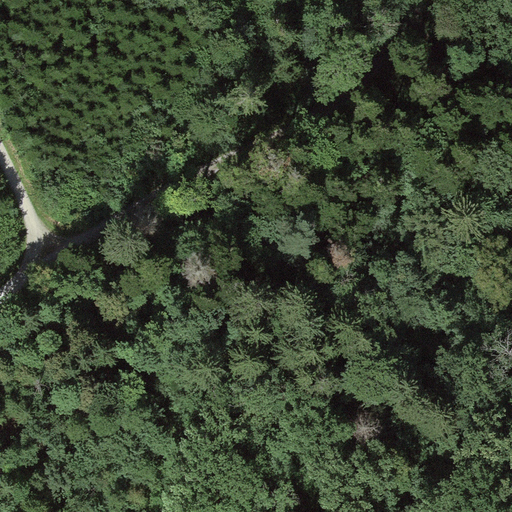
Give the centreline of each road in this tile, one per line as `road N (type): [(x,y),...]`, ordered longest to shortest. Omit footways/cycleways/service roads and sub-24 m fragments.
road 1 (track): [(409,0),(386,51),(356,87),(301,126),(176,177),(0,287)]
road 2 (track): [(410,9),(511,231)]
